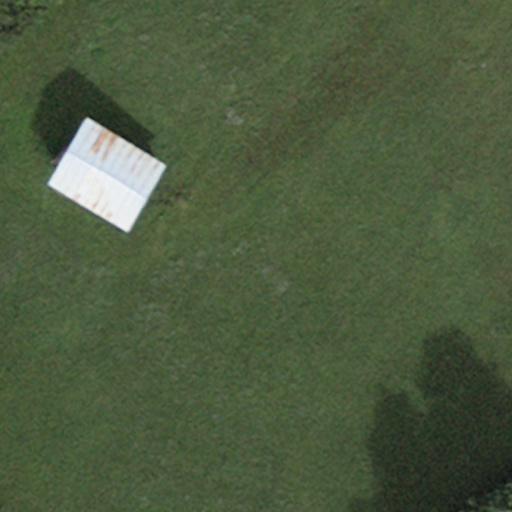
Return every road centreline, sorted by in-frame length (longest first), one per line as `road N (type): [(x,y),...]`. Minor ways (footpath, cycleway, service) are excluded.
road 1 (track): [(14,511),(0,443),(0,341)]
road 2 (track): [(0,120),(79,0)]
